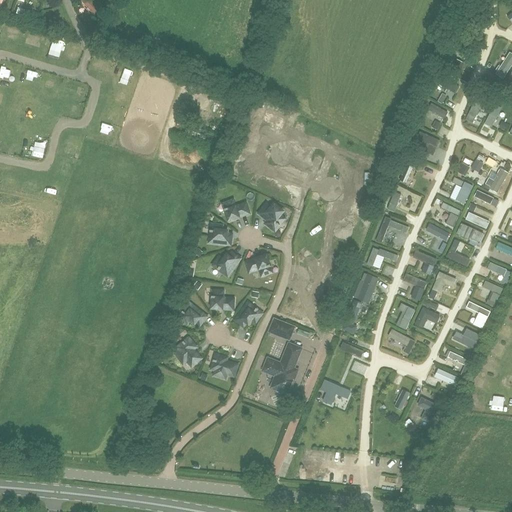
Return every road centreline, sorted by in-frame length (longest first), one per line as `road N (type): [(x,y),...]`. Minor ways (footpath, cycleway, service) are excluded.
road 1 (unclassified): [(385,505),(0,466)]
road 2 (primary): [(198,511),(0,487)]
